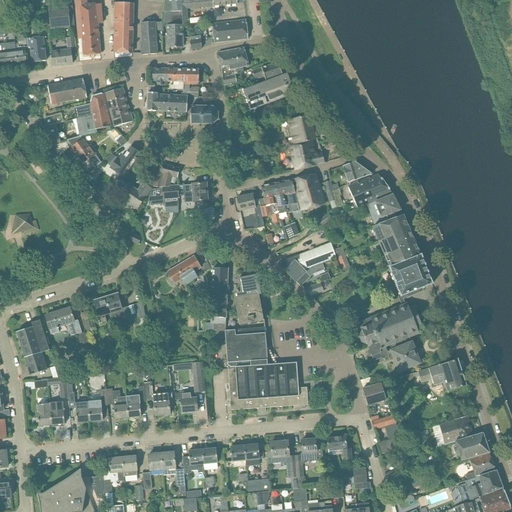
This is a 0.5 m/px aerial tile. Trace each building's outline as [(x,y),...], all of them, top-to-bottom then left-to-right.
[(87,6),(86,0),(75,0),(78,39),(82,39),(84,55),(86,55),(86,56),(89,56),(90,55),(94,54),(95,56),(98,55),(98,54),(100,54),(97,24),(102,24),(100,4),(87,6)] [(186,24),(185,8),(237,4),(236,0),(164,0),(165,1),(164,15),(162,15),(162,25),(167,25),(182,24),(186,24)] [(114,51),(114,52),(116,52),(116,54),(119,54),(120,53),(126,53),(126,54),(129,54),(130,53),(132,53),(133,14),(133,6),(115,5),(115,14),(114,51)] [(47,8),(50,30),(70,28),(68,6),(47,8)] [(25,35),(23,20),(13,21),(14,36),(25,35)] [(211,24),(214,43),(248,39),(246,20),(211,24)] [(11,22),(2,23),(3,35),(12,34),(11,22)] [(154,22),(141,23),(142,43),(140,43),(141,55),(157,54),(156,43),(154,22)] [(182,47),(182,24),(167,25),(167,48),(182,47)] [(200,36),(190,37),(190,38),(190,40),(190,44),(191,49),(195,49),(201,48),(201,39),(200,36)] [(30,47),(32,63),(46,61),(43,37),(27,39),(28,47),(30,47)] [(75,47),(74,38),(65,39),(66,48),(75,47)] [(14,42),(5,43),(8,65),(17,64),(15,48),(14,42)] [(26,63),(24,47),(15,48),(17,64),(26,63)] [(244,47),(218,53),(222,72),(223,77),(224,85),(232,84),(236,83),(235,75),(237,74),(236,72),(236,69),(243,67),(249,66),(244,48),(244,47)] [(72,64),(71,49),(51,52),(53,66),(72,64)] [(265,80),(282,75),(278,63),(252,71),(255,79),(264,76),(265,80)] [(153,69),(152,81),(158,81),(158,85),(163,86),(163,69),(153,69)] [(163,69),(163,86),(164,86),(167,86),(168,82),(173,82),(174,69),(163,69)] [(173,85),(173,89),(183,90),(184,90),(184,69),(174,69),(173,82),(175,82),(175,85),(173,85)] [(181,93),(181,96),(187,96),(191,96),(191,97),(198,97),(198,87),(191,87),(191,92),(189,92),(189,84),(198,85),(199,69),(184,69),(184,90),(183,90),(183,93),(181,93)] [(250,87),(238,91),(240,99),(244,98),(248,110),(251,109),(256,108),(260,106),(294,93),(286,75),(285,75),(283,76),(251,88),(250,87)] [(48,85),(51,104),(86,98),(83,79),(48,85)] [(133,121),(122,88),(105,93),(115,127),(133,121)] [(147,93),(147,108),(147,111),(168,112),(169,95),(157,95),(157,93),(147,93)] [(87,102),(82,103),(84,116),(84,117),(93,115),(94,116),(101,114),(101,111),(108,109),(107,109),(103,94),(92,97),(90,102),(87,102)] [(169,95),(168,112),(187,113),(187,96),(181,96),(169,95)] [(213,127),(213,124),(218,120),(220,121),(220,120),(218,119),(218,112),(220,112),(220,110),(218,111),(213,107),(214,105),(213,104),(212,106),(207,106),(207,104),(206,104),(206,106),(200,106),(200,104),(199,104),(199,106),(191,106),(191,124),(189,124),(189,126),(192,126),(192,125),(199,125),(199,127),(200,127),(200,125),(206,125),(206,127),(207,127),(207,125),(212,125),(212,127),(213,127)] [(77,118),(74,119),(78,136),(89,133),(89,130),(96,129),(112,125),(108,109),(101,111),(101,114),(94,116),(93,115),(84,117),(77,118)] [(38,119),(43,127),(55,124),(57,124),(63,122),(61,113),(44,118),(38,119)] [(315,140),(309,115),(287,121),(290,129),(287,130),(289,135),(291,134),(294,145),(315,140)] [(55,124),(43,127),(43,128),(49,136),(51,138),(58,136),(55,124)] [(82,136),(67,140),(83,163),(89,160),(94,168),(95,168),(101,163),(101,162),(89,146),(87,147),(80,137),(82,137),(82,136)] [(120,145),(125,140),(122,136),(116,141),(120,145)] [(312,141),(289,147),(294,164),(289,165),(291,171),(295,170),(325,163),(322,153),(315,155),(312,141)] [(118,158),(111,168),(120,174),(116,180),(122,184),(142,155),(133,149),(130,147),(124,156),(122,155),(120,159),(118,158)] [(147,174),(154,175),(157,163),(150,162),(147,174)] [(355,162),(342,166),(348,183),(371,175),(371,174),(356,162),(355,162)] [(154,175),(151,186),(161,188),(163,189),(163,187),(169,186),(172,176),(177,178),(180,169),(157,163),(154,175)] [(325,204),(315,174),(293,179),(302,211),(325,204)] [(378,175),(377,175),(348,187),(349,189),(348,190),(350,195),(352,195),(353,197),(383,185),(386,185),(378,175)] [(288,209),(289,213),(299,211),(292,180),(282,182),(288,209)] [(324,183),(327,195),(331,193),(330,191),(333,190),(332,185),(330,181),(324,183)] [(278,212),(278,211),(288,209),(282,182),(271,184),(277,212),(278,212)] [(151,189),(149,198),(149,205),(164,204),(164,199),(178,198),(178,196),(184,195),(185,203),(193,202),(208,201),(208,198),(210,198),(209,192),(207,192),(206,183),(192,184),(192,185),(183,185),(169,186),(163,187),(163,189),(151,189)] [(150,189),(143,184),(138,192),(127,185),(119,196),(137,209),(145,197),(150,189)] [(260,208),(270,206),(272,216),(278,214),(277,212),(271,184),(261,186),(264,199),(259,200),(258,200),(260,208)] [(357,208),(392,194),(386,185),(353,197),(357,208)] [(333,190),(330,191),(331,193),(333,198),(339,196),(341,195),(339,188),(334,190),(333,190)] [(240,211),(240,212),(260,208),(258,200),(259,200),(259,198),(254,199),(253,194),(236,198),(239,211),(240,211)] [(377,222),(378,225),(397,218),(395,213),(401,211),(392,195),(366,205),(374,223),(377,222)] [(260,208),(240,212),(241,218),(244,231),(252,229),(251,224),(263,221),(262,218),(260,208)] [(332,220),(328,214),(315,223),(319,229),(332,220)] [(15,216),(14,221),(11,235),(21,232),(34,228),(30,215),(15,216)] [(403,215),(397,218),(378,225),(374,227),(379,240),(409,228),(403,215)] [(290,230),(286,232),(288,237),(293,236),(298,234),(294,224),(291,225),(288,226),(290,230)] [(379,240),(384,254),(415,242),(409,228),(379,240)] [(132,234),(129,240),(138,245),(141,238),(132,234)] [(384,254),(390,268),(420,256),(419,251),(415,242),(384,254)] [(303,270),(335,258),(336,258),(331,244),(298,256),(280,263),(281,263),(287,269),(285,271),(300,286),(309,277),(303,270)] [(341,247),(336,250),(338,255),(338,256),(344,254),(343,253),(341,247)] [(344,254),(338,256),(343,269),(348,267),(344,254)] [(420,256),(390,268),(393,276),(395,281),(393,282),(394,284),(396,283),(398,288),(401,296),(424,288),(432,284),(429,275),(427,271),(429,270),(428,268),(426,269),(424,264),(421,255),(420,256)] [(182,279),(185,285),(197,277),(194,271),(201,267),(194,256),(168,272),(174,283),(182,279)] [(210,268),(206,261),(201,264),(205,271),(210,268)] [(213,324),(227,324),(230,269),(212,269),(210,323),(210,324),(213,324)] [(321,276),(319,280),(321,283),(330,279),(328,273),(321,276)] [(235,298),(235,299),(258,295),(261,294),(257,275),(238,279),(240,291),(239,291),(239,290),(238,290),(237,289),(237,290),(236,290),(236,291),(236,292),(235,293),(234,293),(234,294),(234,295),(234,296),(234,297),(235,298)] [(321,283),(304,289),(310,296),(323,291),(321,283)] [(424,289),(424,288),(401,296),(398,297),(402,306),(396,308),(395,306),(390,308),(390,310),(387,311),(386,309),(381,311),(382,314),(380,314),(380,313),(379,314),(371,318),(371,317),(370,317),(370,318),(359,323),(362,331),(360,336),(359,336),(359,337),(360,337),(361,341),(361,342),(362,342),(367,344),(370,352),(385,347),(395,343),(400,341),(409,337),(419,333),(419,334),(420,334),(418,329),(422,327),(423,324),(422,322),(420,321),(416,312),(417,310),(416,307),(414,306),(409,308),(407,303),(406,303),(406,304),(405,304),(403,299),(423,291),(423,289),(424,289)] [(105,297),(110,313),(112,321),(132,315),(129,306),(122,309),(118,294),(105,297)] [(258,295),(235,299),(240,325),(263,320),(258,295)] [(105,315),(110,313),(105,297),(93,301),(98,317),(100,325),(107,323),(105,315)] [(139,320),(147,317),(142,302),(134,305),(139,320)] [(45,316),(50,334),(59,332),(57,327),(67,324),(70,336),(81,333),(79,325),(78,320),(74,321),(70,308),(45,316)] [(85,322),(84,322),(88,333),(96,331),(93,319),(92,320),(85,322)] [(49,350),(40,320),(31,323),(32,327),(16,332),(24,358),(25,358),(41,353),(49,350)] [(206,323),(205,332),(213,332),(213,324),(210,324),(210,323),(206,323)] [(213,324),(213,332),(212,338),(225,339),(226,331),(227,324),(213,324)] [(265,408),(291,406),(308,405),(307,388),(298,388),(296,363),(266,365),(266,360),(267,360),(265,328),(226,331),(225,339),(231,411),(258,409),(258,412),(265,411),(265,408)] [(85,333),(74,336),(77,344),(88,341),(85,333)] [(397,348),(387,352),(385,347),(370,352),(374,361),(381,358),(382,359),(388,357),(390,361),(394,359),(399,371),(419,363),(411,343),(402,346),(400,341),(395,343),(397,348)] [(41,353),(25,358),(27,366),(44,361),(41,353)] [(447,392),(466,386),(457,360),(418,372),(421,384),(432,380),(434,386),(444,383),(447,392)] [(44,361),(27,366),(30,375),(46,370),(44,361)] [(126,371),(140,369),(141,362),(124,364),(126,371)] [(199,362),(192,363),(195,393),(202,392),(199,362)] [(47,380),(48,386),(59,384),(60,398),(68,397),(68,393),(67,386),(66,378),(47,380)] [(48,386),(47,380),(34,381),(35,389),(48,388),(48,386)] [(144,386),(146,401),(153,401),(152,382),(144,383),(144,386)] [(381,383),(362,389),(367,406),(386,400),(381,383)] [(68,393),(68,397),(69,409),(75,408),(76,421),(77,423),(90,422),(88,401),(75,402),(74,393),(73,393),(72,385),(67,386),(68,393)] [(140,402),(146,401),(144,386),(139,386),(138,387),(139,395),(126,396),(128,418),(141,417),(140,402)] [(112,389),(106,390),(107,405),(113,404),(115,419),(128,418),(126,396),(120,397),(120,391),(112,392),(112,389)] [(175,401),(181,400),(182,413),(197,412),(196,398),(191,399),(191,392),(180,393),(180,394),(175,395),(175,401)] [(172,393),(153,394),(153,401),(154,402),(155,415),(170,414),(169,402),(173,401),(172,393)] [(101,400),(88,401),(90,422),(103,420),(103,417),(109,417),(107,405),(101,406),(101,400)] [(49,404),(51,425),(52,425),(52,428),(59,427),(59,425),(65,424),(63,411),(62,403),(49,404)] [(38,426),(51,425),(49,404),(36,405),(38,426)] [(372,422),(374,429),(396,423),(394,416),(372,422)] [(468,416),(432,427),(438,447),(456,442),(474,436),(468,416)] [(474,436),(456,442),(458,448),(455,449),(456,452),(459,451),(462,460),(489,453),(483,433),(474,436)] [(345,437),(327,438),(328,450),(342,448),(343,460),(351,460),(350,447),(346,447),(345,437)] [(301,461),(295,461),(297,477),(297,485),(298,488),(299,488),(306,487),(305,477),(303,477),(302,464),(309,460),(317,459),(317,456),(323,456),(322,449),(322,442),(316,443),(315,439),(301,440),(303,455),(301,455),(301,461)] [(400,448),(398,440),(390,442),(392,450),(400,448)] [(271,452),(267,452),(268,465),(272,464),(280,463),(281,466),(289,465),(289,462),(287,441),(270,443),(271,452)] [(258,445),(244,446),(246,460),(246,466),(259,465),(259,459),(258,445)] [(244,446),(230,447),(232,462),(246,460),(244,446)] [(202,450),(204,470),(217,469),(217,463),(218,463),(216,448),(202,450)] [(0,467),(8,466),(6,450),(0,450),(0,467)] [(182,458),(183,469),(184,474),(191,474),(191,471),(197,470),(198,473),(204,472),(204,470),(202,450),(188,451),(189,457),(182,458)] [(185,486),(184,474),(183,469),(176,470),(174,452),(161,454),(163,469),(163,476),(175,474),(177,487),(185,486)] [(474,472),(465,475),(467,480),(495,470),(489,453),(470,459),(474,472)] [(150,471),(163,469),(161,454),(148,455),(150,471)] [(136,456),(122,457),(124,477),(137,475),(137,471),(136,456)] [(108,462),(102,462),(103,472),(104,476),(104,480),(111,479),(111,483),(118,482),(124,481),(124,480),(124,477),(122,457),(108,459),(108,462)] [(467,483),(457,486),(463,503),(473,499),(479,497),(502,488),(496,471),(479,476),(475,478),(477,485),(473,486),(472,486),(471,486),(471,487),(469,488),(467,483)] [(150,473),(142,473),(144,490),(152,489),(150,473)] [(10,489),(9,481),(0,482),(0,476),(0,498),(2,498),(2,499),(4,499),(3,498),(11,497),(11,494),(11,489),(10,489)] [(106,498),(104,476),(89,478),(97,499),(106,498)] [(43,494),(44,503),(40,504),(40,511),(94,511),(81,477),(67,479),(43,494)] [(111,479),(104,480),(105,494),(112,493),(111,483),(111,479)] [(270,491),(269,479),(248,481),(247,481),(248,493),(270,491)] [(367,482),(354,483),(355,490),(367,489),(367,482)] [(342,484),(336,485),(337,497),(344,496),(342,484)] [(299,488),(300,501),(307,500),(306,487),(299,488)] [(503,489),(479,498),(480,498),(484,511),(501,511),(511,509),(503,489)] [(391,496),(393,505),(413,500),(411,491),(391,496)] [(455,507),(456,511),(477,511),(479,511),(475,500),(469,502),(463,504),(455,507)] [(356,504),(356,511),(369,511),(368,503),(356,504)]
